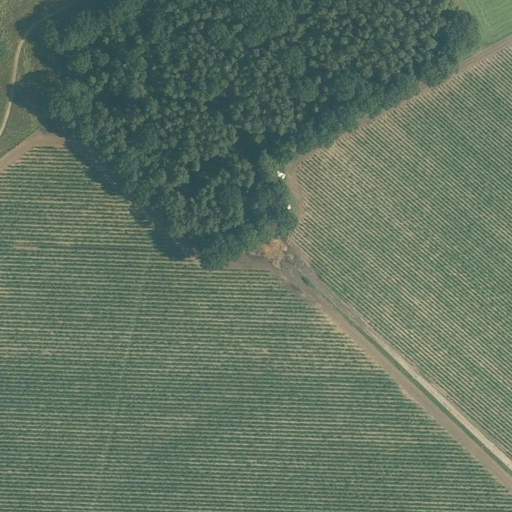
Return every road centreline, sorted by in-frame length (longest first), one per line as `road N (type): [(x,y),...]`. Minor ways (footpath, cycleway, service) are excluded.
road 1 (track): [(511,467),(292,257),(263,210),(259,164),(233,119),(213,104),(83,79)]
road 2 (track): [(76,0),(22,38),(0,133)]
